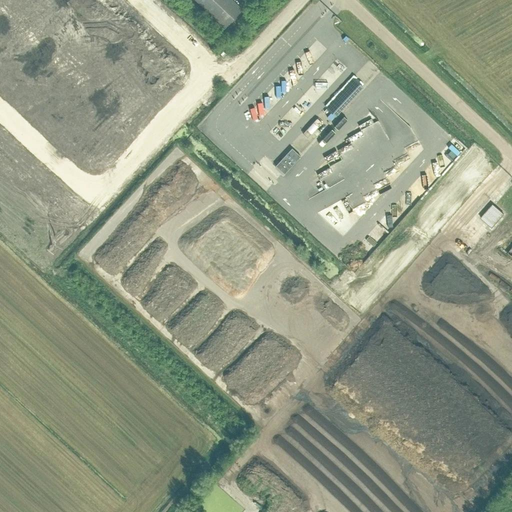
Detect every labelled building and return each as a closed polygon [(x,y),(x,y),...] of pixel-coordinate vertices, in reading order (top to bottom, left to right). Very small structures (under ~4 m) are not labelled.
[(195,0),(225,28),(242,9),(231,0),(195,0)] [(316,62),(329,48),(320,40),(307,54),(316,62)] [(353,78),(339,93),(349,101),(362,87),(353,78)] [(272,90),(252,112),(261,121),(282,99),(272,90)] [(307,138),(312,132),(316,136),(320,132),(316,128),(321,122),(317,118),(302,134),(307,138)] [(274,128),(278,138),(294,132),(290,122),(274,128)] [(300,156),(291,148),(274,165),(283,174),(300,156)] [(388,264),(424,298),(511,199),(475,165),(388,264)]
